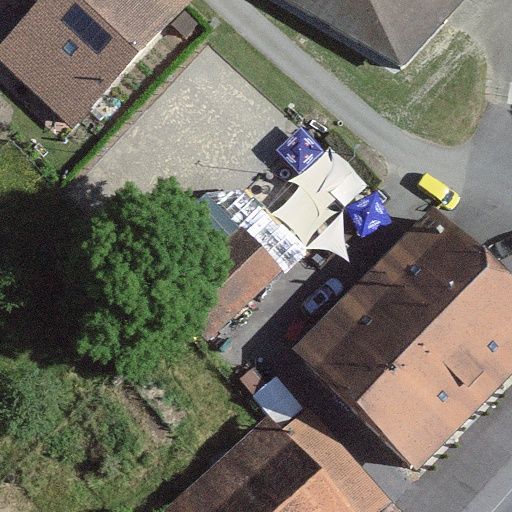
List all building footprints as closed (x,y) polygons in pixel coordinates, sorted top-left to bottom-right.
[(179,14),(164,0),(67,0),(9,61),(75,123),(179,14)] [(262,0),(390,73),(463,0),(262,0)] [(308,130),(270,177),(322,219),(361,172),(308,130)] [(511,314),(435,238),(309,365),(416,470),(511,373),(511,314)] [(239,245),(174,306),(207,340),(271,279),(239,245)] [(257,409),(140,511),(398,511),(302,404),(274,428),(257,409)]
